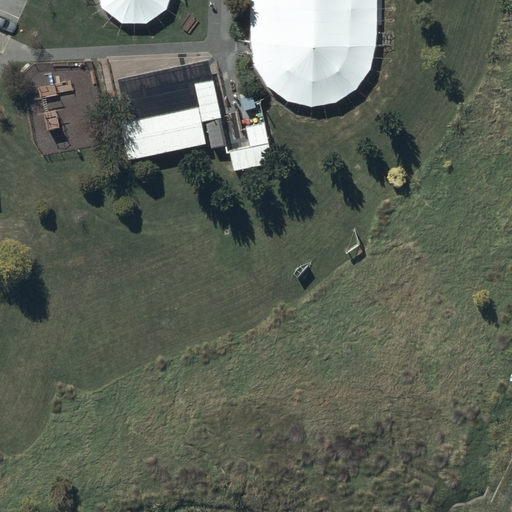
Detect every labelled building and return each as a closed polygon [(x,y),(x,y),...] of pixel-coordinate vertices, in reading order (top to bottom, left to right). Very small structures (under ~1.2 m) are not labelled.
[(100,0),(104,7),(122,23),(147,23),(167,9),(169,0),(100,0)] [(246,0),(246,20),(249,40),(251,53),(253,63),(268,86),(286,100),(306,105),(311,106),(336,103),(358,89),(372,68),(376,50),(380,30),(382,21),(382,0),(246,0)] [(126,150),(128,158),(207,142),(203,120),(206,119),(212,145),(227,142),(213,75),(194,79),(198,102),(120,118),(126,150)] [(242,103),(244,107),(255,105),(251,89),(239,92),(242,103)] [(229,148),(233,168),(272,160),(264,119),(246,123),(250,144),(229,148)]
